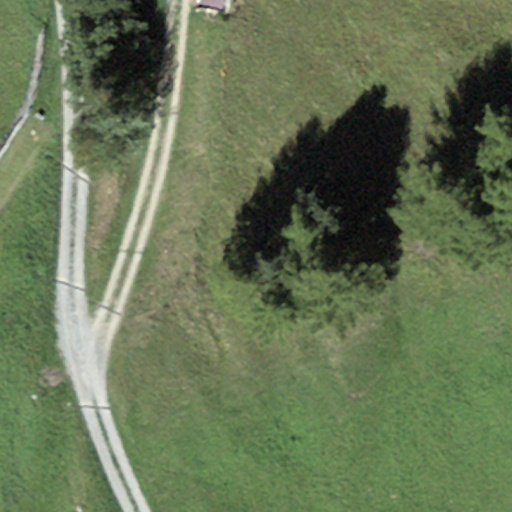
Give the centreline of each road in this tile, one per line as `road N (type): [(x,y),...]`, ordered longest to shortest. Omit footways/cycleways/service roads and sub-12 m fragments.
road 1 (track): [(140,511),(88,382),(72,290),(78,212),(68,0)]
road 2 (track): [(88,382),(149,186),(181,0)]
